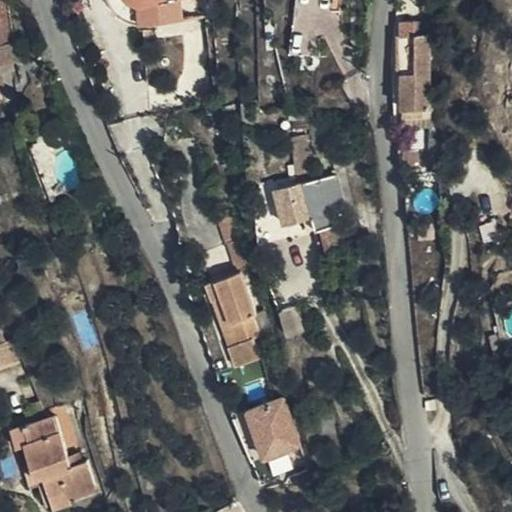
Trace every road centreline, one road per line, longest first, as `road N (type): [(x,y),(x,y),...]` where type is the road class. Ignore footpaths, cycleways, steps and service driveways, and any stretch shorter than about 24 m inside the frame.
road 1 (residential): [(45,0),(172,279),(265,511)]
road 2 (residential): [(431,511),(384,94),(391,0)]
